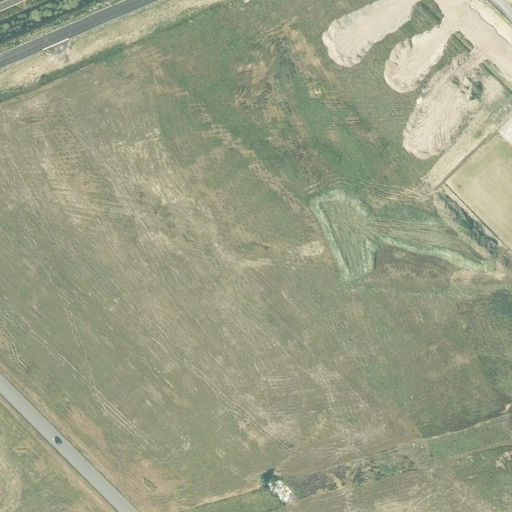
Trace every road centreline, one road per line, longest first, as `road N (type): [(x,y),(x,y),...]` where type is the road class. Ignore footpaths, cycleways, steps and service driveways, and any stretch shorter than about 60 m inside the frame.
road 1 (unclassified): [(128,511),(0,384)]
road 2 (unclassified): [(145,0),(0,62)]
